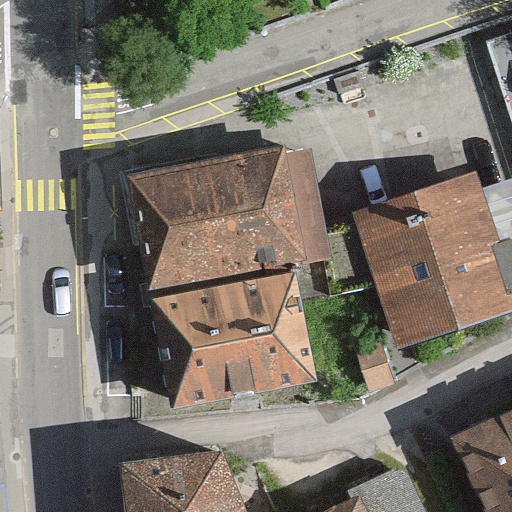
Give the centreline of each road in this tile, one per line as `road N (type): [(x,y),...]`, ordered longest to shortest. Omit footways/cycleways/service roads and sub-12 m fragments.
road 1 (residential): [(58,437),(358,416),(511,342)]
road 2 (residential): [(47,115),(134,104),(436,0)]
road 3 (tertiary): [(47,115),(58,437)]
